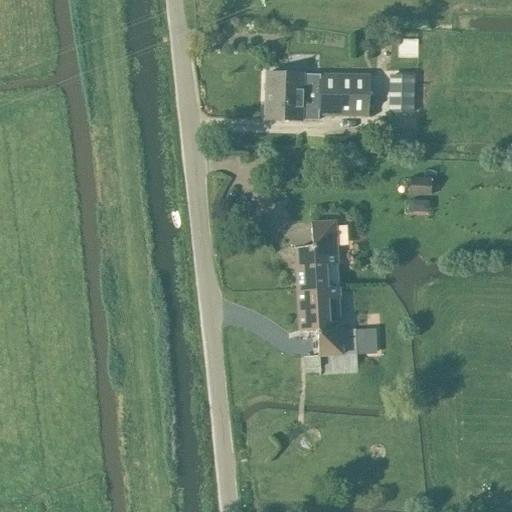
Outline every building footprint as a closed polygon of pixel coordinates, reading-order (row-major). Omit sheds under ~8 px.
[(264,119),(301,120),(318,121),(318,115),(366,117),(368,76),(304,74),(266,73),(264,119)] [(389,76),(388,114),(412,115),(413,76),(389,76)] [(407,196),(429,196),(430,179),(408,178),(407,196)] [(296,291),(339,290),(335,222),(310,223),(312,246),(294,249),(296,291)] [(342,355),(339,290),(296,291),(298,333),(317,335),(318,357),(342,355)] [(371,330),(355,331),(356,355),(373,355),(371,330)]
